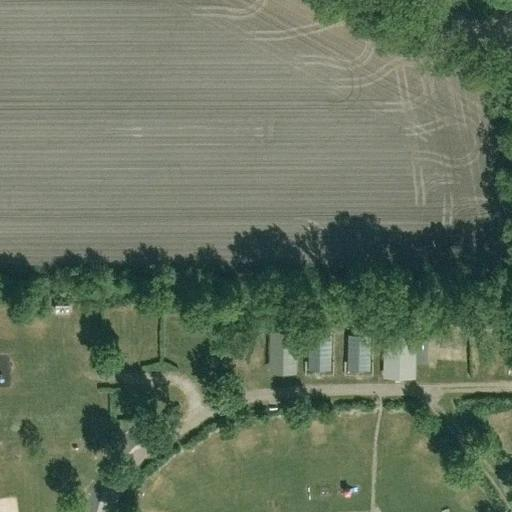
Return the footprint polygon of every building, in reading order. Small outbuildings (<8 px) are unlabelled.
[(0,329),(15,330),(15,309),(0,308),(0,329)] [(75,311),(74,339),(89,340),(90,311),(75,311)] [(452,367),(454,332),(439,331),(438,366),(452,367)] [(342,352),(341,340),(322,342),(323,354),(342,352)] [(245,358),(264,354),(261,341),(242,344),(245,358)] [(460,346),(460,360),(474,360),(473,346),(460,346)] [(163,348),(149,353),(152,363),(166,358),(163,348)] [(396,408),(385,437),(406,445),(416,416),(396,408)] [(338,445),(332,411),(311,415),(316,449),(338,445)] [(350,412),(350,443),(370,444),(370,412),(350,412)] [(277,421),(281,451),(300,448),(296,418),(277,421)] [(254,425),(239,429),(247,460),(263,456),(254,425)] [(49,450),(28,451),(31,481),(51,479),(49,450)] [(184,455),(172,468),(197,490),(209,477),(184,455)] [(171,509),(181,498),(160,479),(150,490),(171,509)] [(476,482),(449,496),(456,511),(468,511),(487,503),(476,482)] [(64,511),(75,511),(74,490),(63,490),(64,511)] [(63,511),(62,495),(44,497),(46,511),(63,511)]
